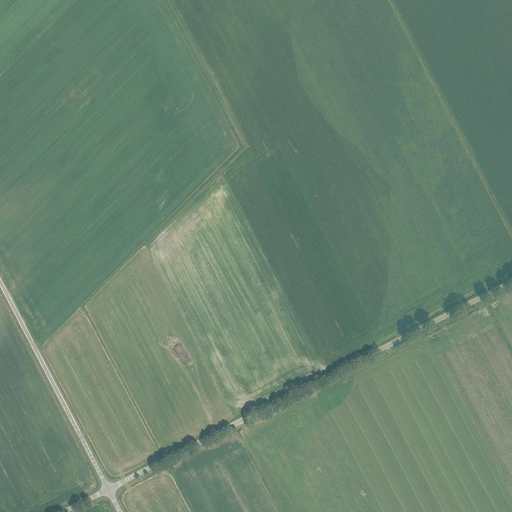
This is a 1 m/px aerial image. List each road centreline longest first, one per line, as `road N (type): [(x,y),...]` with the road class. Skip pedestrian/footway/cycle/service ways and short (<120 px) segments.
road 1 (unclassified): [(108,489),(511,283)]
road 2 (unclassified): [(108,489),(0,280)]
